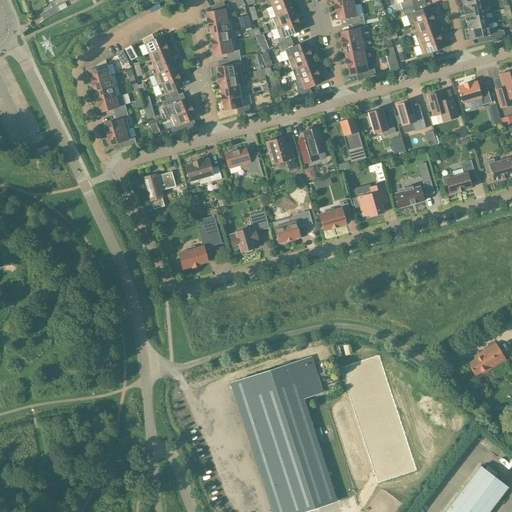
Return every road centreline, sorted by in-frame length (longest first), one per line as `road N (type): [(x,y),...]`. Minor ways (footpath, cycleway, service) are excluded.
road 1 (residential): [(511,193),(167,293),(118,169)]
road 2 (residential): [(144,371),(121,265),(5,34)]
road 3 (residential): [(144,371),(319,327),(355,328),(399,344),(473,395)]
road 4 (residential): [(118,169),(98,150),(78,62),(152,17),(195,11)]
road 5 (residential): [(158,511),(144,371)]
road 6 (residential): [(217,138),(342,102)]
road 7 (residential): [(342,102),(467,67)]
road 8 (residential): [(217,138),(195,11)]
